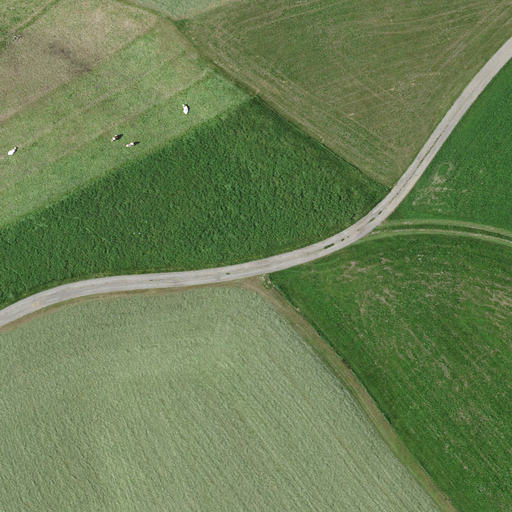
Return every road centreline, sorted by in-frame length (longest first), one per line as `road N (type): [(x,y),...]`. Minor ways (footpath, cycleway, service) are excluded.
road 1 (track): [(511,55),(397,197),(351,239),(221,277),(92,286),(0,318)]
road 2 (track): [(351,239),(451,229),(511,242)]
